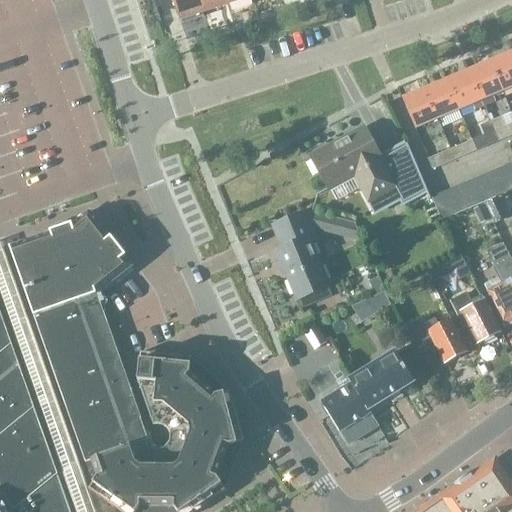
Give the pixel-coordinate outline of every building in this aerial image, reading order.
[(204,13),(199,0),(172,0),(180,21),(204,13)] [(199,0),(204,13),(228,6),(226,0),(199,0)] [(511,88),(511,52),(491,62),(503,92),(511,88)] [(468,71),(483,107),(492,103),(490,97),(503,92),(491,62),(468,71)] [(475,111),(483,107),(468,71),(446,80),(459,110),(472,105),(475,111)] [(459,110),(446,80),(424,90),(438,119),(459,110)] [(440,125),(438,119),(424,90),(402,99),(414,129),(429,123),(431,128),(440,125)] [(498,141),(511,135),(511,123),(504,127),(500,117),(490,122),(498,141)] [(472,141),(476,151),(498,141),(490,122),(480,126),(484,136),(472,141)] [(310,158),(328,190),(355,175),(369,200),(395,186),(403,203),(425,191),(429,200),(430,199),(407,144),(405,145),(406,147),(381,159),(365,129),(310,158)] [(456,159),(476,151),(472,141),(452,149),(456,159)] [(432,169),(456,159),(452,149),(428,159),(432,169)] [(511,162),(503,166),(511,187),(511,162)] [(493,171),(503,193),(511,189),(511,187),(503,166),(493,171)] [(483,175),(493,198),(503,193),(493,171),(483,175)] [(473,179),(483,202),(493,198),(483,175),(473,179)] [(463,184),(473,206),(483,202),(473,179),(463,184)] [(453,188),(463,211),(473,206),(463,184),(453,188)] [(443,192),(453,215),(463,211),(453,188),(443,192)] [(441,220),(453,215),(443,192),(431,197),(441,220)] [(498,198),(485,204),(494,224),(507,218),(498,198)] [(65,279),(25,293),(54,377),(117,354),(97,296),(96,294),(132,266),(124,257),(125,256),(110,237),(108,238),(88,212),(71,225),(71,224),(49,231),(49,233),(65,279)] [(306,212),(272,226),(282,249),(273,252),(278,264),(282,263),(297,301),(329,288),(310,242),(317,238),(306,212)] [(49,233),(9,248),(25,293),(65,279),(49,233)] [(511,262),(511,260),(503,244),(486,252),(494,268),(498,277),(484,284),(506,326),(511,323),(511,262)] [(0,313),(18,365),(42,431),(57,473),(62,471),(70,468),(77,466),(85,463),(77,440),(62,399),(48,358),(33,315),(25,293),(9,248),(0,250),(0,313)] [(457,281),(470,274),(459,253),(446,260),(457,281)] [(494,334),(498,332),(482,300),(467,308),(460,296),(450,301),(464,328),(467,326),(476,344),(484,340),(487,342),(494,338),(494,334)] [(0,380),(18,365),(0,313),(0,380)] [(443,363),(466,351),(449,320),(439,325),(436,318),(424,324),(421,318),(406,325),(417,345),(430,338),(443,363)] [(326,343),(316,327),(314,324),(302,331),(314,350),(326,343)] [(395,351),(350,379),(352,383),(368,411),(414,382),(395,351)] [(117,354),(54,377),(62,399),(103,385),(111,405),(132,397),(117,354)] [(139,360),(137,381),(153,425),(158,424),(165,427),(207,379),(190,365),(139,359),(139,360)] [(0,380),(0,457),(4,463),(42,431),(18,365),(0,380)] [(207,379),(165,427),(169,434),(169,442),(228,464),(236,444),(223,393),(207,379)] [(352,383),(321,402),(339,432),(341,431),(349,445),(377,427),(369,414),(370,413),(368,411),(352,383)] [(103,385),(62,399),(77,440),(139,417),(132,397),(111,405),(103,385)] [(139,417),(77,440),(85,463),(145,442),(148,441),(139,417)] [(4,463),(0,457),(0,492),(1,493),(14,510),(57,475),(57,473),(42,431),(4,463)] [(145,442),(85,463),(92,483),(132,511),(177,511),(173,504),(160,449),(157,450),(149,447),(145,442)] [(164,448),(160,449),(173,504),(177,511),(180,511),(221,484),(228,464),(169,442),(164,448)] [(70,468),(62,471),(77,511),(93,511),(77,466),(70,468)] [(511,511),(511,495),(492,467),(425,511),(511,511)] [(1,493),(0,493),(0,503),(5,511),(70,511),(57,475),(14,510),(1,493)]
